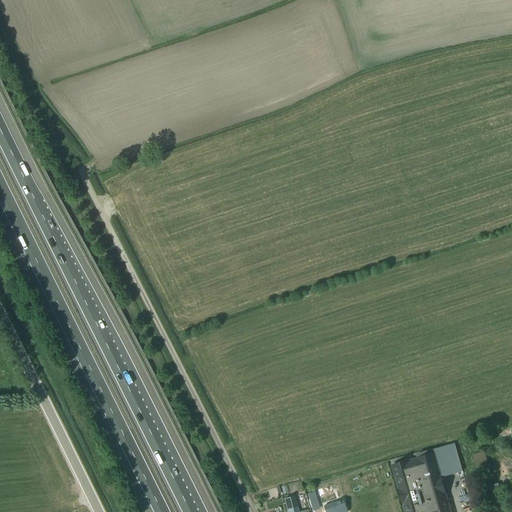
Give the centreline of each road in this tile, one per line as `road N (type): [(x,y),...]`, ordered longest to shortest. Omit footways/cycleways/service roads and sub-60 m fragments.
road 1 (motorway): [(188,511),(0,130)]
road 2 (unclassified): [(254,511),(83,177),(98,160)]
road 3 (motorway): [(0,190),(161,511)]
road 4 (unclassified): [(96,511),(0,314)]
